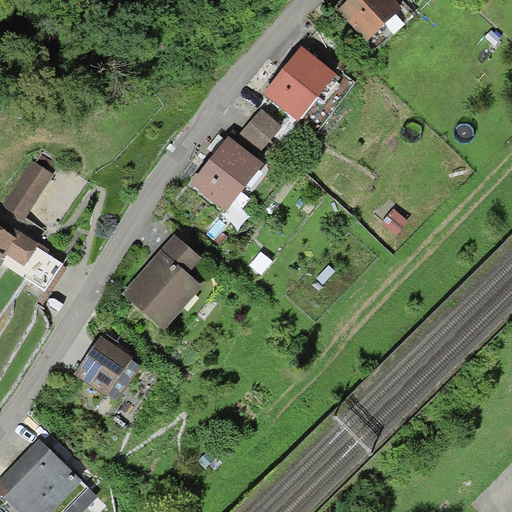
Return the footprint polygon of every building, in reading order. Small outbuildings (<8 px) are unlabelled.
[(351,0),(338,12),(367,44),(404,12),(393,0),(351,0)] [(286,67),(263,95),(297,123),(335,78),(301,49),(286,67)] [(261,111),(238,136),(259,154),(282,129),(261,111)] [(210,161),(191,185),(227,213),(264,166),(228,138),(210,161)] [(43,153),(35,164),(52,175),(59,164),(43,153)] [(35,164),(31,161),(1,207),(24,222),(55,176),(52,175),(35,164)] [(10,235),(0,227),(0,263),(6,254),(26,267),(20,275),(46,293),(63,267),(43,253),(37,249),(39,246),(14,229),(10,235)] [(146,270),(123,295),(164,332),(202,288),(189,277),(204,261),(175,236),(146,270)] [(101,339),(75,376),(117,405),(142,367),(109,344),(101,339)] [(26,456),(0,482),(0,496),(16,511),(52,511),(82,482),(39,441),(26,456)]
